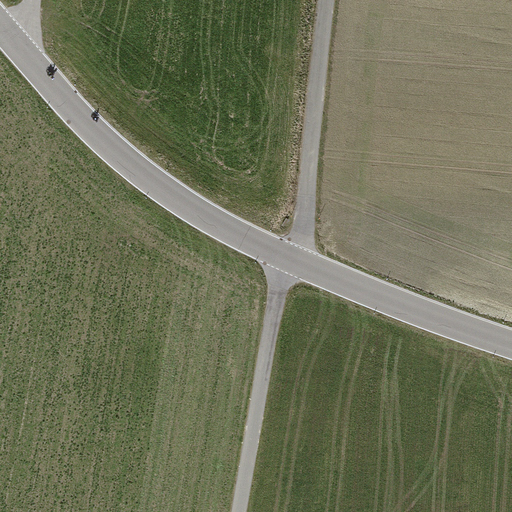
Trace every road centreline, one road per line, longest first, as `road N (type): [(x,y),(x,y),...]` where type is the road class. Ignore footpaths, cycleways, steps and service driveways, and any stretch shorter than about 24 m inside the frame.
road 1 (tertiary): [(292,257),(217,222),(123,157),(0,23)]
road 2 (unclassified): [(292,257),(304,228),(328,0)]
road 3 (residential): [(239,511),(280,284),(292,257)]
road 4 (tertiary): [(511,344),(292,257)]
